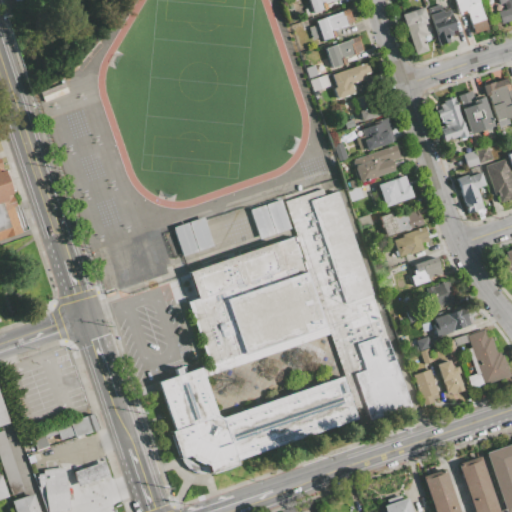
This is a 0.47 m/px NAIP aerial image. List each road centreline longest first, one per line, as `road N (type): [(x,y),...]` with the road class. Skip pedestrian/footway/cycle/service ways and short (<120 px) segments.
road 1 (residential): [(371,0),(457,244),(511,326)]
road 2 (secondary): [(66,259),(0,66)]
road 3 (tertiary): [(347,467),(511,408)]
